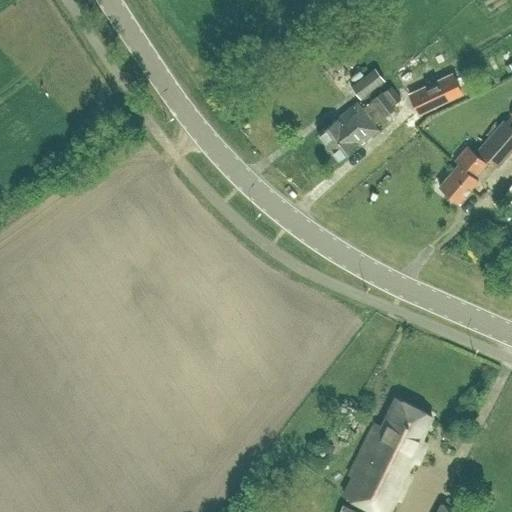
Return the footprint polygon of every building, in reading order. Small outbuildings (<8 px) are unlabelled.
[(351,86),(355,92),(359,97),(383,79),(374,68),(351,86)] [(452,74),(409,95),(417,111),(460,90),(452,74)] [(383,93),(392,106),(401,100),(391,87),(383,93)] [(371,100),(384,117),(394,110),(381,92),(371,100)] [(327,146),(355,126),(354,125),(367,115),(357,102),(317,132),(327,146)] [(378,129),(374,125),(367,115),(354,125),(355,126),(327,146),(337,159),(378,129)] [(511,125),(504,119),(477,150),(495,165),(511,145),(511,125)] [(458,162),(438,185),(458,201),(477,179),(473,176),(485,162),(466,145),(454,159),(458,162)] [(352,475),(343,493),(383,511),(389,511),(396,498),(399,499),(412,473),(406,470),(411,459),(417,462),(424,448),(416,444),(431,415),(395,397),(381,426),(373,422),(349,473),(352,475)]
